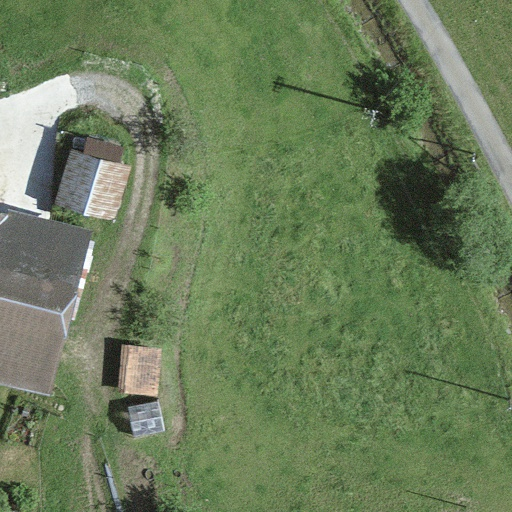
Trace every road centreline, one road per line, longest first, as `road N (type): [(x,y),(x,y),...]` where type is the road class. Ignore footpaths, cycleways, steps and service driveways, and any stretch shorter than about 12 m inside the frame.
road 1 (track): [(0,116),(97,87),(133,110),(145,137),(140,213),(90,353)]
road 2 (track): [(511,188),(409,0)]
